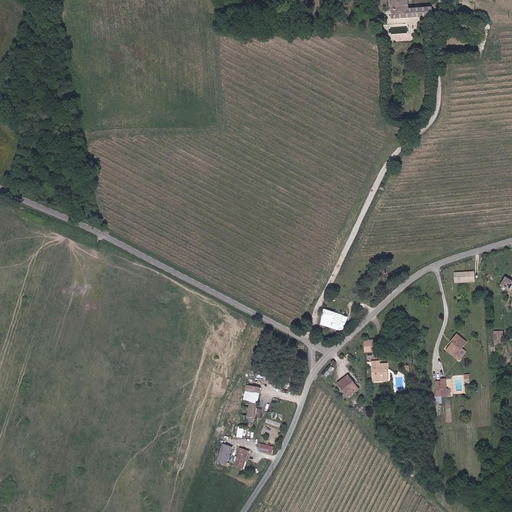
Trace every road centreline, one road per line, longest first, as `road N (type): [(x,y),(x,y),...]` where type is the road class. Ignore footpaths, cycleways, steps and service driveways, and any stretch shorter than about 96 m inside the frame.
road 1 (tertiary): [(0,186),(307,340)]
road 2 (tertiary): [(335,347),(414,276),(511,241)]
road 3 (unclassified): [(247,511),(314,372)]
